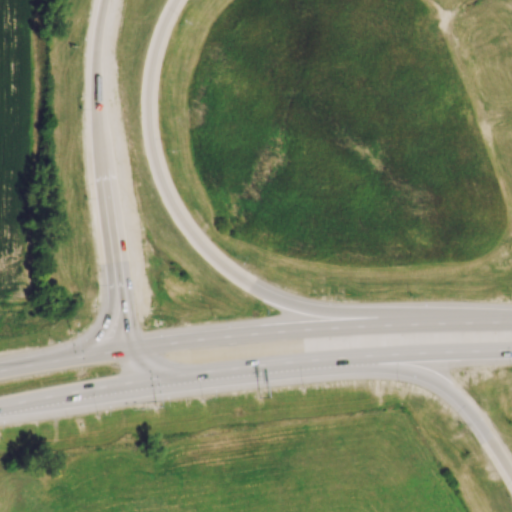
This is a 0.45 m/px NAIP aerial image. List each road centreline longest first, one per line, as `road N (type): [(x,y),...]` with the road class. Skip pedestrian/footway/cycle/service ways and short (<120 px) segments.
road 1 (motorway): [(463,321),(298,310),(261,295),(204,251),(162,185),(146,110),(149,72),(175,0)]
road 2 (trunk): [(511,320),(295,330),(0,368)]
road 3 (trunk): [(0,407),(241,368),(359,358)]
road 4 (motorway): [(96,73),(127,348)]
road 5 (motorway): [(359,358),(411,371),(453,394),(511,475)]
road 6 (trunk): [(359,358),(511,353)]
